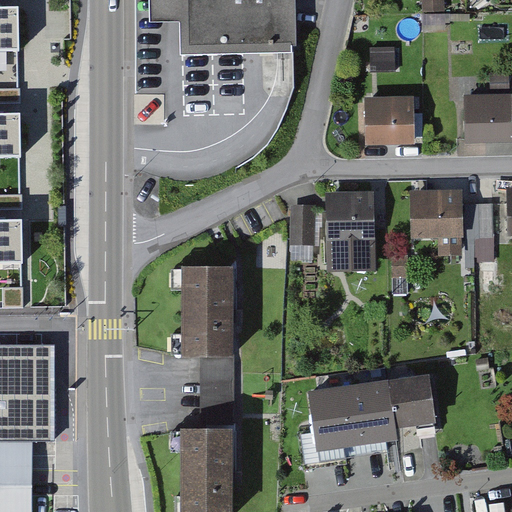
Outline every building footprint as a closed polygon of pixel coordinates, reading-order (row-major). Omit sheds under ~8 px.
[(180,56),(268,54),(283,54),(292,53),(292,47),(296,47),(295,0),(148,0),(148,23),(179,23),(180,56)] [(21,8),(0,8),(0,50),(22,51),(21,8)] [(511,100),(468,101),(469,141),(511,141),(511,100)] [(411,103),(370,103),(371,143),(412,143),(411,103)] [(20,113),(0,113),(0,159),(21,159),(20,113)] [(460,194),(414,195),(415,237),(441,237),(442,255),(461,254),(460,194)] [(372,196),(329,197),(331,269),(373,268),(372,196)] [(491,206),(466,207),(467,238),(492,237),(491,206)] [(314,209),(292,209),(291,245),(314,245),(314,209)] [(22,220),(0,220),(0,265),(23,265),(22,220)] [(239,267),(189,267),(189,353),(239,353),(239,267)] [(57,346),(0,345),(0,438),(36,439),(56,439),(57,346)] [(435,372),(312,390),(321,450),(403,438),(401,428),(443,422),(435,372)] [(239,511),(238,425),(187,426),(188,511),(239,511)] [(0,511),(35,511),(36,439),(0,438),(0,511)]
